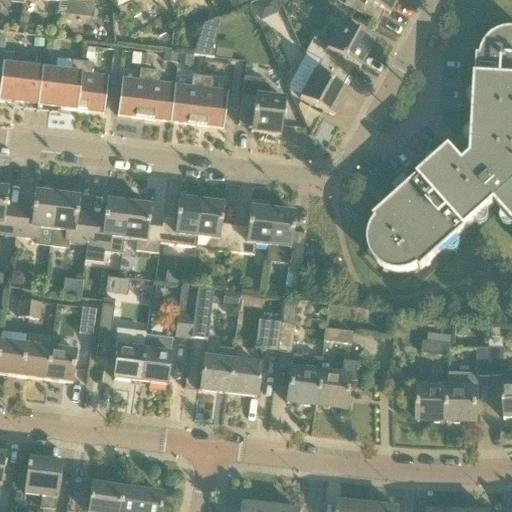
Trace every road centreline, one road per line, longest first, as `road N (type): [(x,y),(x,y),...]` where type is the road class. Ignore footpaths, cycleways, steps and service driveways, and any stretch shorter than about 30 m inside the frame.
road 1 (residential): [(435,0),(351,157),(330,176),(0,141)]
road 2 (residential): [(511,474),(372,470),(211,452)]
road 3 (residential): [(211,452),(0,424)]
